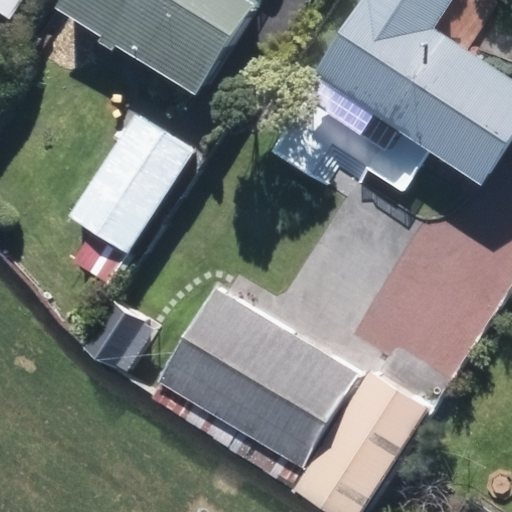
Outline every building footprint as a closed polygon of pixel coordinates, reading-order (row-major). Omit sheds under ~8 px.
[(81,0),(210,81),(262,0),(81,0)] [(366,0),(328,61),(498,172),(511,149),(511,56),(449,16),(458,0),(366,0)] [(146,105),(81,205),(141,243),(205,142),(146,105)] [(347,150),(298,115),(274,149),(322,184),(347,150)] [(142,250),(105,227),(85,258),(123,282),(142,250)] [(173,368),(316,453),(374,361),(228,275),(173,368)] [(317,463),(373,498),(440,394),(384,358),(317,463)]
